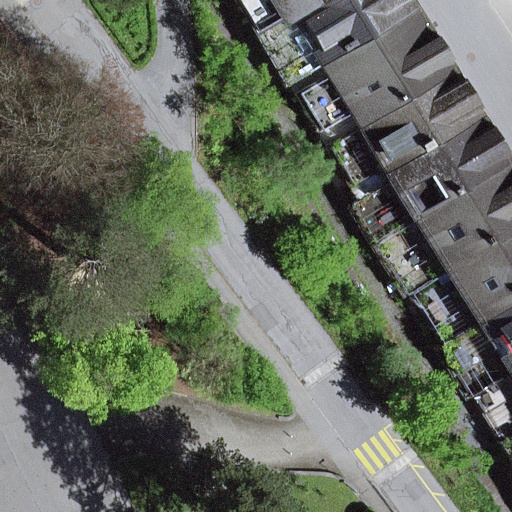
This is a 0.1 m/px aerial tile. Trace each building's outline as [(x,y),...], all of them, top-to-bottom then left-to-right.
[(262,25),(285,10),(278,0),(231,0),(250,32),(255,29),(262,25)] [(278,0),(285,10),(286,12),(306,0),(278,0)] [(394,0),(306,0),(286,12),(317,62),(401,11),(394,0)] [(317,62),(286,12),(285,10),(262,25),(255,29),(250,32),(283,86),(287,83),(318,64),(317,62)] [(318,64),(355,125),(439,74),(401,11),(317,62),(318,64)] [(355,125),(318,64),(287,83),(326,147),(357,128),(355,125)] [(357,128),(381,166),(384,172),(468,120),(439,74),(355,125),(357,128)] [(390,182),(413,219),(496,167),(468,120),(384,172),(390,182)] [(381,166),(357,128),(326,147),(349,186),(381,166)] [(413,219),(413,220),(444,270),(511,227),(511,192),(496,167),(413,219)] [(413,219),(390,182),(348,208),(371,246),(413,220),(413,219)] [(444,270),(413,220),(371,246),(403,298),(408,295),(445,271),(444,270)] [(445,271),(475,321),(511,298),(511,227),(444,270),(445,271)] [(475,321),(445,271),(408,295),(409,297),(416,293),(427,310),(420,314),(438,344),(476,322),(475,321)] [(420,314),(427,310),(416,293),(409,297),(420,314)] [(508,374),(507,373),(511,370),(511,298),(475,321),(476,322),(438,344),(436,346),(469,399),(473,396),(508,374)] [(511,434),(511,370),(507,373),(508,374),(473,396),(501,441),(511,434)] [(511,434),(501,441),(506,448),(502,450),(511,466),(511,434)]
